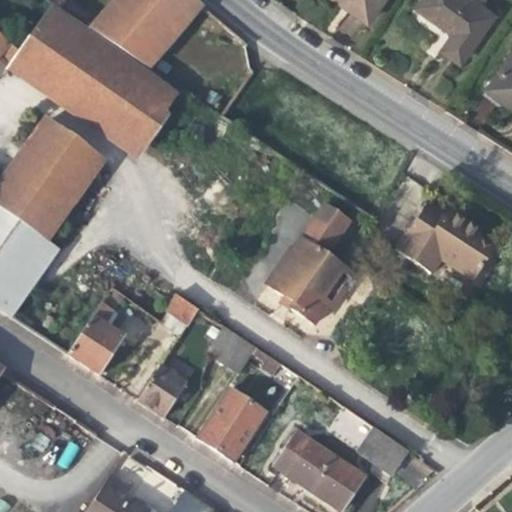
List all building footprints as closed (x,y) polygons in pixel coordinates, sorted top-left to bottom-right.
[(82,25),(88,17),(62,0),(44,0),(54,6),(82,25)] [(204,9),(193,0),(115,0),(97,22),(90,30),(151,71),(204,9)] [(381,0),(346,0),(352,4),(349,8),(367,20),(381,0)] [(493,14),(473,0),(419,0),(415,7),(440,25),(452,33),(440,49),(460,62),(493,14)] [(54,6),(20,54),(11,67),(7,73),(56,107),(136,163),(156,135),(182,97),(54,6)] [(97,22),(88,17),(82,25),(90,30),(97,22)] [(0,61),(2,59),(11,67),(20,54),(0,36),(0,61)] [(511,56),(486,88),(511,108),(511,56)] [(185,93),(182,97),(156,135),(191,157),(220,115),(185,93)] [(46,120),(6,177),(0,186),(0,210),(46,242),(104,160),(46,120)] [(321,219),(345,235),(353,223),(329,207),(321,219)] [(424,208),(404,239),(439,262),(472,284),(493,253),(476,242),(481,235),(465,224),(447,213),(443,220),(424,208)] [(0,313),(7,319),(56,249),(50,245),(46,242),(0,210),(0,313)] [(324,267),(331,255),(345,235),(321,219),(300,250),(303,252),(324,267)] [(429,276),(439,262),(404,239),(395,254),(429,276)] [(324,267),(303,252),(279,288),(292,297),(303,305),(299,310),(319,324),(333,303),(342,289),(348,293),(360,275),(331,255),(324,267)] [(113,289),(93,319),(105,327),(124,297),(113,289)] [(343,300),(348,293),(342,289),(333,303),(339,307),(343,300)] [(303,305),(292,297),(288,303),(299,310),(303,305)] [(166,315),(173,320),(187,329),(198,312),(177,298),(166,315)] [(105,327),(93,319),(69,356),(89,369),(101,377),(125,340),(105,327)] [(187,329),(173,320),(158,342),(153,339),(146,350),(165,362),(187,329)] [(208,353),(240,374),(244,369),(256,350),(224,328),(208,353)] [(161,369),(139,402),(155,412),(165,419),(187,386),(161,369)] [(255,376),(244,369),(240,374),(229,392),(239,399),(255,376)] [(234,463),(243,449),(265,415),(239,399),(229,392),(198,440),(217,453),(234,463)] [(329,433),(393,477),(409,454),(345,410),(329,433)] [(362,478),(298,435),(275,469),(305,489),(339,511),(362,478)] [(56,463),(66,468),(78,448),(69,442),(56,463)] [(243,449),(234,463),(241,468),(250,453),(243,449)] [(164,506),(176,484),(128,457),(120,472),(144,485),(140,492),(164,506)] [(148,511),(127,498),(123,504),(116,499),(120,493),(124,487),(108,477),(85,511),(148,511)] [(168,511),(210,511),(213,508),(182,490),(168,511)] [(125,496),(120,493),(116,499),(123,504),(127,498),(125,496)] [(0,511),(4,511),(9,504),(0,499),(0,511)]
